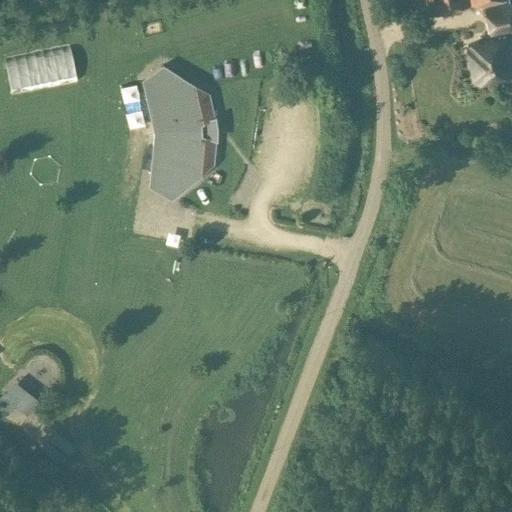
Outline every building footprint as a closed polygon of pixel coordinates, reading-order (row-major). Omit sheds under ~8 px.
[(428,0),(431,13),(485,1),(491,0),(428,0)] [(509,0),(491,0),(485,1),(487,8),(492,34),(493,34),(494,40),(468,46),(476,81),(505,75),(506,82),(511,80),(511,66),(510,67),(504,38),(511,36),(511,7),(511,3),(510,3),(509,0)] [(72,49),(6,61),(12,92),(78,80),(72,49)] [(209,94),(164,65),(147,79),(156,119),(179,125),(180,137),(158,146),(154,187),(172,198),(214,164),(216,139),(202,136),(201,123),(214,118),(209,94)] [(36,402),(16,387),(8,396),(28,412),(36,402)]
